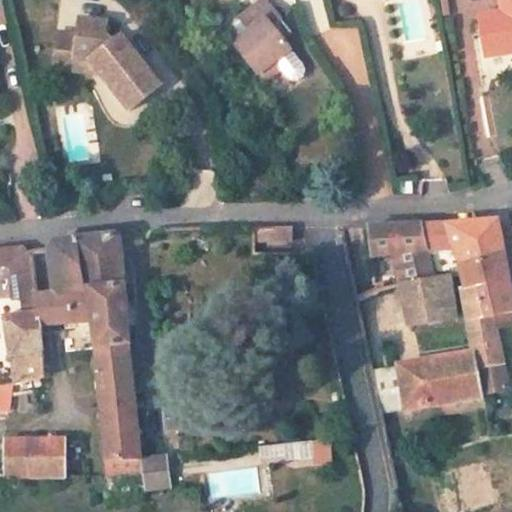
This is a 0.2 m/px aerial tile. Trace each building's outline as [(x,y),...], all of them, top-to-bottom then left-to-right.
[(286,46),(277,33),(269,22),(278,16),(266,0),(255,0),(240,11),(240,12),(222,25),(259,77),(275,65),(281,74),(285,76),(293,78),(298,75),(298,66),(298,63),(286,46)] [(511,49),(511,0),(503,0),(505,8),(477,14),(486,55),(511,49)] [(286,27),(278,16),(269,22),(277,33),(286,27)] [(79,21),(76,34),(72,59),(87,62),(98,75),(132,115),(162,90),(121,40),(112,48),(106,40),(107,26),(79,21)] [(72,59),(76,34),(60,31),(52,65),(98,75),(87,62),(72,59)] [(511,59),(501,59),(501,74),(511,74),(511,59)] [(502,251),(495,213),(469,215),(447,217),(457,257),(502,251)] [(457,257),(447,217),(420,220),(416,220),(427,273),(451,269),(458,268),(457,257)] [(427,273),(416,220),(379,223),(362,224),(375,282),(398,278),(427,273)] [(248,229),(248,243),(285,242),(285,228),(270,228),(269,228),(248,229)] [(106,292),(99,241),(70,245),(30,251),(37,304),(67,301),(71,325),(59,328),(61,339),(73,337),(75,353),(81,398),(94,479),(132,474),(118,378),(106,292)] [(511,303),(508,282),(502,251),(457,257),(458,268),(464,291),(477,289),(483,316),(511,310),(511,303)] [(20,334),(17,307),(11,254),(0,255),(0,305),(3,306),(5,325),(0,325),(0,384),(25,381),(20,334)] [(451,269),(427,273),(398,278),(421,349),(465,336),(451,269)] [(503,386),(501,361),(493,326),(511,323),(509,311),(483,316),(477,289),(464,291),(476,348),(485,389),(503,386)] [(71,325),(67,301),(37,304),(17,307),(20,334),(59,328),(71,325)] [(485,389),(476,348),(404,367),(412,407),(485,390),(485,389)] [(313,441),(313,466),(334,466),(334,442),(313,441)] [(0,483),(49,482),(46,455),(0,456),(0,483)]
